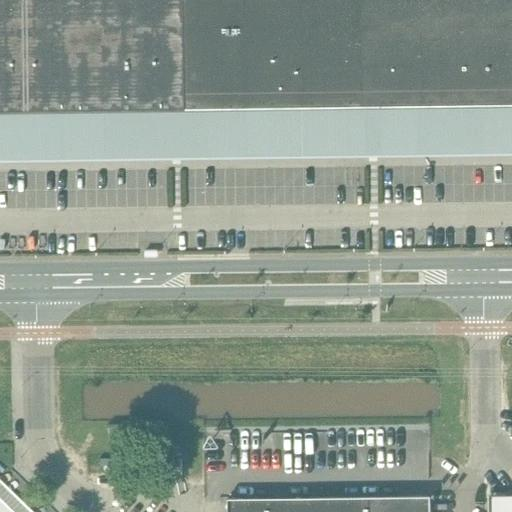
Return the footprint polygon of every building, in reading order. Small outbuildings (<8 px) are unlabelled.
[(0,0),(0,108),(185,106),(185,118),(253,117),(251,0),(0,0)] [(251,0),(253,117),(301,116),(298,0),(251,0)] [(511,0),(298,0),(301,116),(511,113),(511,0)] [(511,511),(511,494),(489,495),(489,511),(511,511)] [(428,511),(428,496),(227,498),(227,511),(428,511)] [(0,511),(14,511),(0,498),(0,511)]
